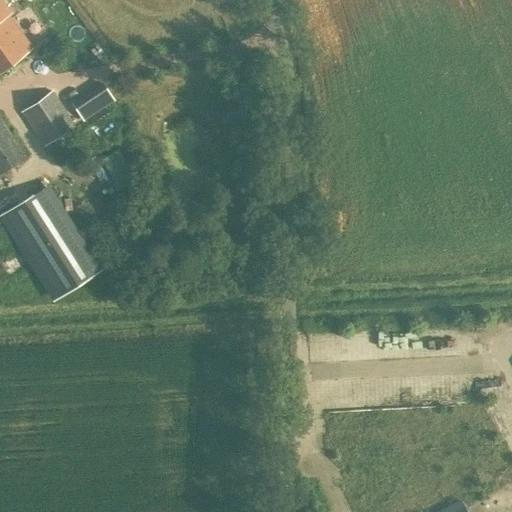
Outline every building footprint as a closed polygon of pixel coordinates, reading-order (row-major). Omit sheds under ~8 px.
[(0,0),(0,70),(31,48),(7,15),(10,12),(0,0)] [(137,48),(150,40),(127,2),(114,10),(137,48)] [(74,104),(85,121),(115,101),(104,84),(74,104)] [(43,146),(75,125),(51,91),(21,112),(43,146)] [(0,119),(0,173),(25,158),(0,119)] [(43,187),(2,213),(56,298),(97,272),(43,187)] [(400,378),(400,393),(421,393),(421,378),(400,378)] [(466,511),(460,499),(435,511),(466,511)]
